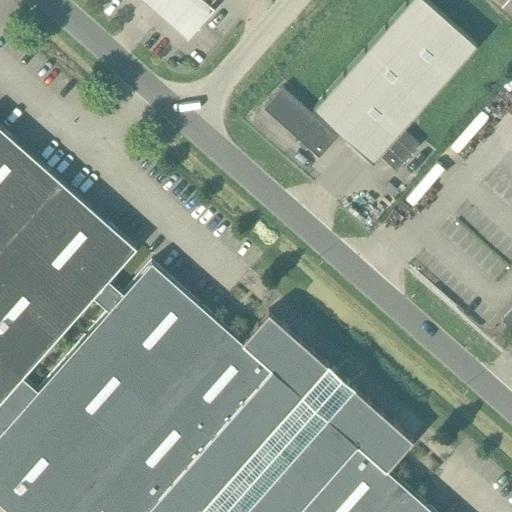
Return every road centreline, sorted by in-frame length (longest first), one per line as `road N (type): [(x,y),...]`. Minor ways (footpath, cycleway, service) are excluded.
road 1 (unclassified): [(511,409),(189,123)]
road 2 (unknown): [(103,159),(254,291)]
road 3 (unclassified): [(189,123),(49,0)]
road 4 (unclassified): [(291,0),(189,123)]
road 5 (unknown): [(400,227),(480,303),(511,283)]
road 6 (unknown): [(0,68),(103,159)]
